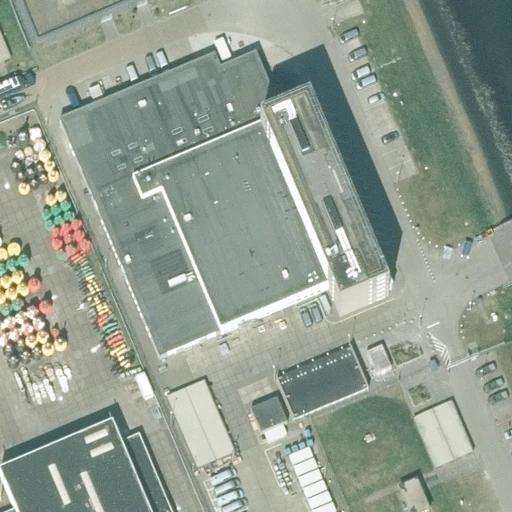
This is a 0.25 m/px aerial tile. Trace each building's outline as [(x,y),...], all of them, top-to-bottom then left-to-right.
[(35,49),(36,53),(100,26),(112,21),(136,11),(147,6),(162,0),(29,0),(16,6),(20,14),(35,49)] [(93,204),(160,365),(329,294),(340,321),(389,298),(378,272),(310,110),(305,112),(293,85),(276,92),(278,95),(273,97),(256,57),(221,72),(215,59),(82,115),(104,168),(82,178),(90,198),(118,186),(121,192),(93,204)] [(478,348),(476,343),(467,346),(469,351),(478,348)] [(383,351),(367,358),(376,380),(392,373),(383,351)] [(279,386),(278,384),(277,385),(294,426),(296,426),(295,424),(367,394),(368,395),(369,395),(352,353),(350,354),(351,355),(279,386)] [(166,401),(196,472),(235,456),(204,385),(166,401)] [(251,416),(261,440),(288,429),(278,405),(251,416)] [(414,423),(436,476),(475,460),(452,406),(414,423)] [(120,448),(112,429),(0,477),(0,478),(14,511),(169,511),(139,440),(120,448)] [(428,511),(417,486),(400,493),(407,511),(428,511)]
